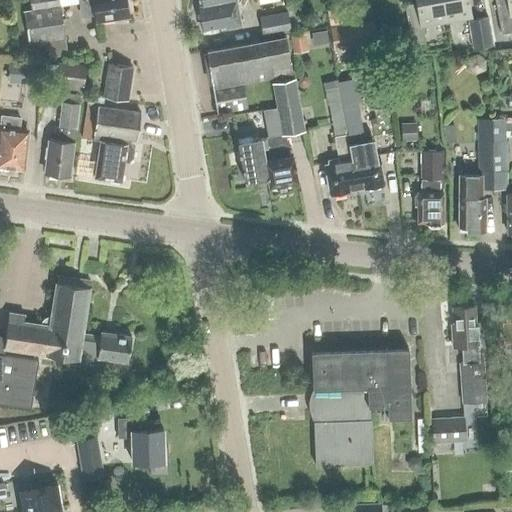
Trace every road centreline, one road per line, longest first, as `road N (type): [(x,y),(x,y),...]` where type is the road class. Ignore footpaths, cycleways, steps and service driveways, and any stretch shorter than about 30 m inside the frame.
road 1 (unclassified): [(511,268),(201,235)]
road 2 (residential): [(245,511),(201,235)]
road 3 (residential): [(201,235),(160,0)]
road 4 (unclassified): [(201,235),(0,206)]
road 5 (residential): [(78,511),(65,447),(0,459)]
